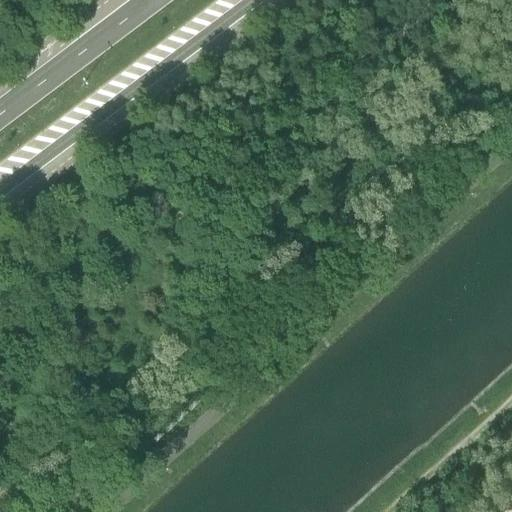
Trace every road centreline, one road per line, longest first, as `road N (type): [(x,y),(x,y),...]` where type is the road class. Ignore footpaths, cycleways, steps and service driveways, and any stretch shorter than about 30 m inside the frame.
road 1 (primary): [(0,192),(254,0)]
road 2 (primary): [(151,0),(0,114)]
road 3 (track): [(378,511),(511,390)]
